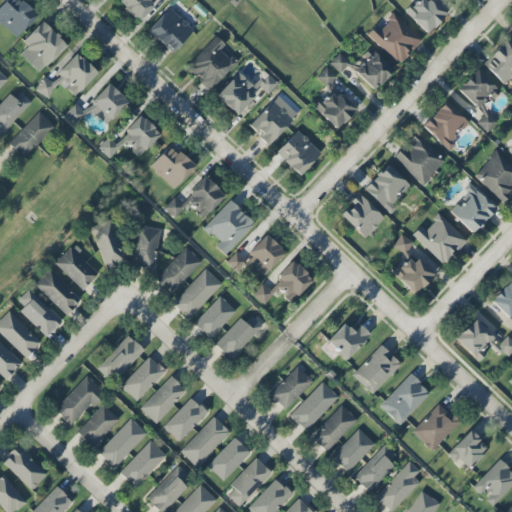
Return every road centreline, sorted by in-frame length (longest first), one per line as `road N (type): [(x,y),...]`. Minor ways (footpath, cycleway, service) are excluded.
road 1 (residential): [(511,424),(64,0)]
road 2 (residential): [(120,301),(349,511)]
road 3 (residential): [(498,0),(291,215)]
road 4 (residential): [(230,398),(353,273)]
road 5 (residential): [(0,415),(120,301)]
road 6 (residential): [(121,511),(11,405)]
road 7 (residential): [(511,237),(420,336)]
